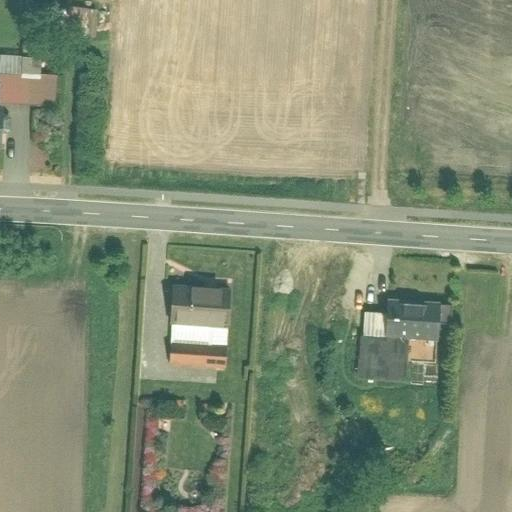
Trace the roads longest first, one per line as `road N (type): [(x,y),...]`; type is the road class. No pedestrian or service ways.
road 1 (tertiary): [(511,240),(0,210)]
road 2 (track): [(304,511),(324,227)]
road 3 (track): [(375,231),(388,0)]
